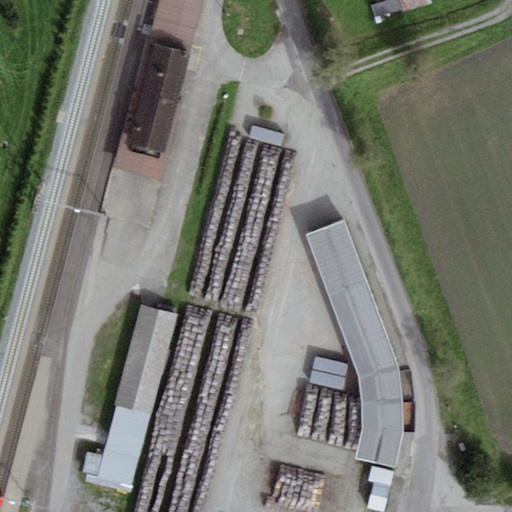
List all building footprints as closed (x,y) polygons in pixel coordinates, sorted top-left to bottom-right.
[(203,0),(159,0),(149,40),(154,42),(190,51),(203,0)] [(380,15),(432,2),(432,0),(378,0),(376,0),(380,15)] [(190,51),(154,42),(129,137),(121,135),(113,166),(162,179),(169,154),(164,152),(190,51)] [(349,212),(309,225),(361,382),(364,457),(404,455),(401,367),(349,212)] [(177,316),(142,307),(116,408),(150,417),(177,316)] [(132,486),(150,417),(116,408),(97,477),(132,486)] [(367,505),(384,509),(394,470),(377,466),(367,505)]
